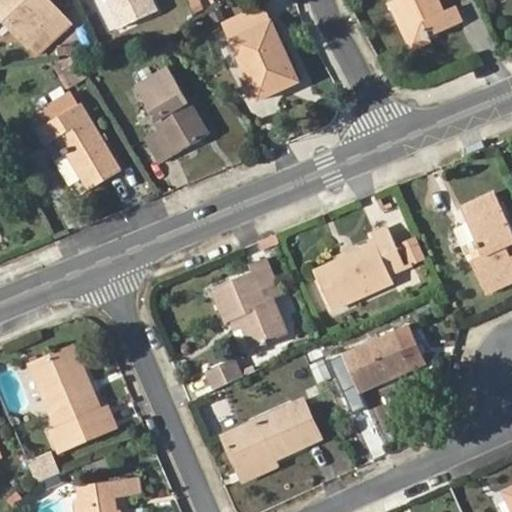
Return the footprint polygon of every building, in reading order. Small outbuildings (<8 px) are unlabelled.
[(0,0),(0,12),(4,16),(41,56),(71,26),(47,0),(41,0),(40,1),(39,0),(0,0)] [(108,0),(122,28),(157,11),(152,0),(108,0)] [(396,0),(393,2),(411,42),(425,36),(427,38),(430,37),(458,25),(451,10),(445,13),(439,0),(396,0)] [(229,24),(249,72),(259,94),(298,77),(275,24),(270,26),(263,11),(229,24)] [(425,36),(411,42),(413,49),(431,41),(430,37),(427,38),(425,36)] [(185,102),(189,100),(171,69),(137,89),(162,130),(148,137),(163,163),(209,135),(193,107),(189,109),(185,102)] [(259,94),(249,72),(243,75),(255,101),(300,82),(298,77),(259,94)] [(59,138),(90,190),(122,170),(82,104),(78,107),(70,94),(37,114),(44,126),(39,129),(48,144),(59,138)] [(463,208),(469,221),(503,206),(497,194),(463,208)] [(474,244),(476,249),(477,251),(481,249),(485,256),(474,260),(472,261),(487,294),(511,282),(511,255),(507,246),(511,243),(511,226),(503,206),(469,221),(478,242),(474,244)] [(342,267),(320,276),(334,308),(396,282),(392,273),(407,266),(391,229),(376,235),(380,244),(340,261),(342,267)] [(416,238),(403,244),(412,264),(425,258),(416,238)] [(477,251),(476,249),(470,253),(474,260),(485,256),(481,249),(477,251)] [(254,264),(257,271),(264,288),(278,282),(268,257),(254,264)] [(318,271),(320,276),(342,267),(340,261),(318,271)] [(264,288),(257,271),(216,288),(231,322),(235,320),(242,317),(246,326),(256,348),(290,333),(275,295),(268,297),(264,288)] [(242,317),(235,320),(238,330),(246,326),(242,317)] [(397,331),(415,368),(428,362),(411,325),(397,331)] [(331,359),(348,397),(415,368),(397,331),(331,359)] [(33,365),(60,428),(55,430),(63,448),(116,426),(109,407),(101,411),(73,347),(33,365)] [(235,361),(210,372),(217,389),(242,377),(235,361)] [(226,434),(240,467),(272,454),(274,458),(321,437),(305,401),(226,434)] [(48,449),(25,459),(36,485),(59,475),(48,449)] [(272,454),(240,467),(246,479),(278,466),(274,458),(272,454)] [(140,476),(130,478),(133,495),(142,493),(140,476)] [(78,498),(79,511),(123,511),(123,510),(119,510),(118,498),(125,497),(133,495),(130,478),(80,486),(82,498),(78,498)] [(119,510),(123,510),(127,509),(125,497),(118,498),(119,510)]
